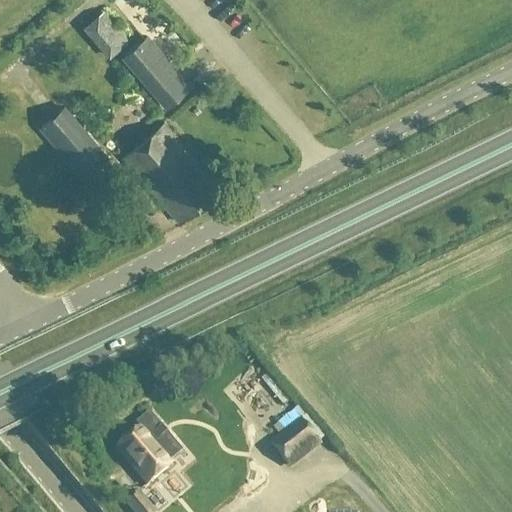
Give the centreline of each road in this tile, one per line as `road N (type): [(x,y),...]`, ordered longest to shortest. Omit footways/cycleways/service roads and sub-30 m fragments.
road 1 (trunk): [(0,394),(511,147)]
road 2 (unclassified): [(28,324),(511,72)]
road 3 (unclassified): [(0,419),(78,511)]
